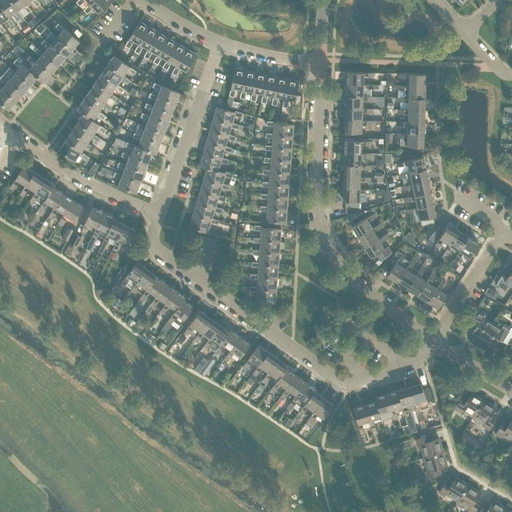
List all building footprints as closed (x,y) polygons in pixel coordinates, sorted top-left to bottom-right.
[(23,17),(18,10),(17,10),(9,0),(0,0),(0,5),(8,17),(9,16),(14,13),(19,19),(23,17)] [(31,10),(26,3),(23,0),(9,0),(17,10),(18,10),(23,6),(28,13),(31,10)] [(93,0),(90,4),(83,10),(87,13),(93,7),(98,12),(111,0),(93,0)] [(14,23),(9,16),(8,17),(0,5),(0,22),(0,23),(5,19),(10,26),(14,23)] [(32,18),(27,22),(31,27),(37,23),(32,18)] [(139,43),(148,27),(139,21),(125,46),(129,48),(133,40),(139,43)] [(57,36),(72,49),(79,41),(58,23),(55,26),(61,32),(57,36)] [(27,24),(21,29),(24,33),(30,28),(27,24)] [(148,49),(158,32),(148,27),(139,43),(132,55),(135,57),(138,53),(143,46),(148,49)] [(79,37),(82,33),(76,28),(73,32),(79,37)] [(72,49),(57,36),(51,31),(48,34),(54,40),(50,45),(65,57),(72,49)] [(157,54),(167,37),(158,32),(148,49),(144,56),(144,57),(148,59),(152,51),(157,54)] [(167,60),(176,43),(167,37),(157,54),(153,62),(157,64),(162,57),(167,60)] [(65,57),(50,45),(44,39),(41,43),(47,48),(43,53),(58,65),(65,57)] [(176,65),(186,48),(176,43),(167,60),(162,67),(166,70),(171,62),(176,65)] [(58,65),(43,53),(37,47),(36,48),(34,51),(40,56),(36,61),(50,73),(58,65)] [(186,48),(176,65),(172,73),(176,75),(180,67),(186,71),(196,54),(186,48)] [(107,64),(123,75),(127,70),(134,74),(136,71),(114,55),(107,64)] [(50,73),(36,61),(30,56),(27,59),(33,64),(29,69),(37,76),(37,77),(43,82),(50,73)] [(37,76),(29,69),(16,58),(13,62),(20,67),(15,72),(30,85),(37,77),(37,76)] [(130,80),(123,75),(107,64),(101,73),(117,84),(121,79),(127,83),(130,80)] [(30,85),(15,72),(9,67),(6,70),(13,75),(8,80),(23,93),(30,85)] [(241,89),(245,70),(235,68),(229,96),(234,97),(236,88),(241,89)] [(252,91),(256,72),(245,70),(241,89),(240,98),(244,99),(246,90),(252,91)] [(263,93),(266,75),(256,72),(252,91),(250,100),(255,101),(257,92),(263,93)] [(363,84),(363,77),(373,77),(374,73),(347,72),(346,84),(363,85),(363,84)] [(124,89),(117,84),(101,73),(95,82),(111,93),(115,88),(121,92),(124,89)] [(408,86),(425,86),(426,74),(398,73),(398,78),(409,78),(408,86)] [(23,93),(8,80),(2,75),(0,77),(0,78),(5,84),(1,88),(16,101),(23,93)] [(273,96),(277,77),(266,75),(263,93),(261,102),(266,103),(267,94),(273,96)] [(284,98),(288,79),(277,77),(273,96),(271,104),(276,105),(278,96),(284,98)] [(288,79),(284,98),(282,106),(287,107),(289,99),(295,100),(299,81),(288,79)] [(158,95),(175,102),(179,92),(150,81),(149,85),(160,89),(158,95)] [(118,98),(111,93),(95,82),(89,91),(105,102),(108,97),(115,101),(118,98)] [(373,85),(363,84),(363,85),(346,84),(346,96),(362,97),(362,96),(363,89),(373,89),(373,85)] [(408,86),(398,85),(398,90),(408,90),(408,98),(425,98),(425,86),(408,86)] [(16,101),(1,88),(0,87),(0,102),(8,110),(16,101)] [(112,106),(105,102),(89,91),(83,100),(99,111),(102,105),(109,110),(112,106)] [(150,92),(148,96),(156,100),(154,105),(171,112),(175,102),(158,95),(150,92)] [(373,97),(362,96),(362,97),(346,96),(345,108),(362,109),(362,108),(362,101),(373,101),(373,97)] [(408,98),(398,97),(397,102),(408,102),(408,110),(424,110),(425,98),(408,98)] [(106,115),(99,111),(83,100),(76,109),(83,114),(84,113),(93,120),(96,114),(103,119),(106,115)] [(171,112),(154,105),(154,106),(142,101),(141,105),(152,110),(150,116),(168,123),(171,112)] [(217,107),(213,119),(231,124),(232,122),(234,115),(241,117),(242,113),(235,110),(234,112),(217,107)] [(372,109),(362,108),(362,109),(345,108),(345,120),(362,121),(362,120),(362,113),(372,113),(372,109)] [(408,110),(397,109),(397,114),(407,114),(407,122),(424,122),(424,110),(408,110)] [(111,132),(93,120),(84,113),(83,114),(77,122),(93,133),(97,128),(104,133),(103,133),(108,136),(111,132)] [(168,123),(150,116),(142,113),(140,117),(148,120),(146,126),(164,133),(168,123)] [(117,117),(113,122),(118,125),(121,120),(117,117)] [(213,119),(210,131),(228,136),(228,134),(231,126),(238,129),(239,124),(232,122),(231,124),(213,119)] [(372,121),(362,120),(362,121),(345,120),(345,132),(361,133),(362,125),(372,125),(372,121)] [(267,121),(267,125),(274,126),(273,133),(273,136),(292,137),(293,125),(275,123),(275,121),(267,121)] [(407,122),(397,121),(397,126),(407,126),(407,134),(424,134),(424,122),(407,122)] [(100,138),(93,133),(77,122),(71,131),(87,142),(91,137),(97,142),(100,138)] [(164,133),(146,126),(138,123),(137,127),(144,130),(142,136),(160,143),(164,133)] [(120,128),(118,133),(125,136),(127,130),(120,128)] [(94,147),(87,142),(71,131),(65,140),(81,151),(85,146),(91,150),(94,147)] [(210,131),(206,142),(224,148),(225,146),(227,138),(234,140),(235,136),(228,134),(228,136),(210,131)] [(160,143),(142,136),(134,133),(133,137),(140,140),(138,146),(152,152),(155,153),(160,143)] [(266,133),(266,137),(273,138),(272,146),(272,148),(291,149),(292,137),(273,136),(273,133),(266,133)] [(407,134),(396,133),(396,138),(400,138),(400,146),(406,146),(423,147),(424,134),(407,134)] [(88,156),(81,151),(65,140),(59,150),(74,161),(78,155),(85,159),(88,156)] [(138,146),(126,141),(125,145),(132,149),(130,154),(148,161),(152,152),(138,146)] [(361,153),(361,145),(371,146),(371,141),(344,141),(344,153),(361,153)] [(206,142),(203,154),(221,159),(221,157),(224,150),(231,152),(232,148),(225,146),(224,148),(206,142)] [(265,145),(264,149),(272,150),(271,158),(271,160),(290,161),(291,149),(272,148),(272,146),(265,145)] [(148,161),(130,154),(122,151),(121,156),(128,159),(126,164),(144,171),(148,161)] [(371,153),(361,153),(344,153),(344,165),(360,165),(360,157),(371,158),(371,153)] [(203,154),(199,166),(207,168),(217,171),(220,161),(227,164),(228,159),(221,157),(221,159),(203,154)] [(264,157),(264,161),(271,162),(270,170),(270,172),(289,174),(290,161),(271,160),(271,158),(264,157)] [(409,172),(425,169),(423,157),(396,163),(397,167),(399,174),(409,172)] [(105,158),(103,164),(109,166),(112,160),(105,158)] [(144,171),(126,164),(118,161),(117,166),(124,169),(122,175),(140,182),(144,171)] [(25,186),(35,172),(24,165),(10,187),(13,190),(19,181),(25,185),(25,186)] [(371,165),(360,165),(344,165),(343,177),(360,177),(360,169),(370,170),(371,165)] [(207,168),(204,180),(222,185),(222,183),(224,175),(231,178),(233,173),(225,171),(225,173),(217,171),(207,168)] [(263,169),(263,174),(270,174),(269,182),(269,184),(288,186),(289,174),(270,172),(270,170),(263,169)] [(411,184),(428,181),(425,169),(409,172),(399,174),(400,179),(410,177),(411,184)] [(35,192),(45,178),(35,172),(25,186),(25,185),(20,194),(23,197),(29,188),(35,192)] [(140,182),(122,175),(114,172),(113,176),(120,179),(118,185),(136,192),(140,182)] [(370,177),(360,177),(343,177),(343,189),(359,189),(360,181),(370,182),(370,177)] [(53,187),(55,185),(45,178),(35,192),(30,201),(33,203),(35,201),(41,205),(45,199),(53,187)] [(204,180),(200,191),(218,197),(219,195),(221,187),(228,189),(229,185),(222,183),(222,185),(204,180)] [(262,181),(262,186),(269,187),(268,194),(268,196),(287,198),(288,186),(269,184),(269,182),(262,181)] [(414,196),(430,192),(428,181),(411,184),(401,186),(402,190),(407,189),(409,197),(414,196)] [(63,194),(53,187),(45,199),(41,205),(38,210),(42,212),(47,203),(54,208),(63,194)] [(370,189),(359,189),(343,189),(342,201),(345,201),(345,207),(359,207),(359,193),(370,194),(370,189)] [(200,191),(196,203),(215,208),(215,206),(217,199),(224,201),(226,197),(219,195),(218,197),(200,191)] [(416,208),(433,204),(430,192),(414,196),(409,197),(404,198),(405,202),(415,200),(416,207),(416,208)] [(261,193),(261,198),(268,199),(268,206),(267,209),(286,210),(287,198),(268,196),(268,194),(261,193)] [(54,208),(45,221),(49,224),(57,210),(64,214),(73,200),(63,194),(54,208)] [(64,214),(58,223),(62,225),(67,217),(74,221),(83,207),(73,200),(64,214)] [(196,203),(193,215),(211,220),(212,218),(214,211),(221,213),(222,208),(215,206),(215,208),(196,203)] [(416,208),(416,207),(406,210),(407,214),(417,212),(419,220),(435,216),(433,204),(416,208)] [(260,206),(260,210),(267,211),(266,221),(285,223),(286,210),(267,209),(268,206),(260,206)] [(372,228),(368,221),(377,216),(375,212),(379,210),(376,206),(366,210),(366,211),(358,216),(355,212),(349,215),(352,219),(351,220),(354,225),(351,227),(358,237),(372,228)] [(96,227),(103,212),(92,207),(81,232),(85,233),(89,224),(96,227)] [(113,220),(114,217),(103,212),(96,227),(92,237),(96,238),(97,236),(104,239),(107,232),(113,220)] [(193,215),(189,227),(207,232),(210,222),(217,224),(219,220),(212,218),(211,220),(193,215)] [(107,232),(104,239),(98,251),(102,253),(107,242),(114,245),(124,225),(113,220),(107,232)] [(378,238),(374,232),(383,226),(381,223),(372,228),(358,237),(364,247),(378,238)] [(449,245),(458,231),(448,224),(444,230),(439,226),(428,238),(436,243),(433,247),(437,249),(439,246),(445,250),(449,245)] [(135,230),(124,225),(114,245),(112,249),(116,251),(121,242),(128,245),(135,230)] [(255,225),(254,230),(262,230),(261,238),(261,240),(279,242),(280,229),(262,228),(262,226),(255,225)] [(68,241),(73,230),(67,227),(62,238),(68,241)] [(459,251),(468,237),(458,231),(449,245),(445,250),(443,253),(447,256),(453,247),(459,251)] [(76,246),(81,237),(74,233),(69,242),(76,246)] [(378,238),(364,247),(370,258),(376,254),(380,260),(388,255),(391,252),(388,247),(385,249),(380,242),(389,237),(387,233),(378,238)] [(407,234),(404,237),(410,242),(411,244),(414,246),(416,243),(413,239),(407,234)] [(254,237),(253,242),(261,242),(260,250),(260,253),(278,254),(279,242),(261,240),(261,238),(254,237)] [(459,251),(453,260),(457,262),(463,253),(470,258),(479,244),(468,237),(459,251)] [(253,249),(252,254),(260,255),(259,262),(259,265),(278,266),(278,254),(260,253),(260,250),(253,249)] [(406,268),(409,262),(403,258),(405,255),(397,250),(393,254),(385,267),(390,271),(387,276),(397,282),(406,268)] [(111,251),(109,256),(115,260),(118,254),(111,251)] [(416,275),(418,271),(412,267),(415,262),(411,259),(409,262),(406,268),(397,282),(407,289),(416,275)] [(136,282),(146,269),(136,262),(120,284),(124,286),(128,281),(134,286),(136,282)] [(252,262),(251,266),(259,267),(258,274),(258,277),(277,278),(278,266),(259,265),(259,262),(252,262)] [(453,262),(448,269),(452,272),(457,264),(453,262)] [(426,281),(420,277),(425,268),(421,266),(418,271),(416,275),(407,289),(417,295),(426,281)] [(146,289),(156,276),(146,269),(136,282),(134,286),(130,291),(134,293),(136,291),(142,295),(146,289)] [(511,286),(511,269),(507,278),(502,275),(496,285),(505,291),(509,284),(511,286)] [(436,288),(430,284),(435,275),(432,272),(426,281),(417,295),(427,302),(436,288)] [(251,274),(250,278),(258,279),(257,287),(257,289),(276,290),(277,278),(258,277),(258,274),(251,274)] [(156,297),(166,283),(156,276),(146,289),(142,295),(140,298),(143,300),(150,292),(156,296),(156,297)] [(436,288),(427,302),(437,308),(446,294),(440,290),(445,281),(442,279),(436,288)] [(166,304),(175,290),(166,283),(156,297),(156,296),(150,305),(153,307),(159,299),(165,303),(166,304)] [(250,286),(249,291),(257,291),(256,301),(275,303),(276,290),(257,289),(257,287),(250,286)] [(487,287),(484,293),(495,300),(498,294),(487,287)] [(183,299),(184,299),(185,297),(175,290),(166,304),(165,303),(159,312),(163,314),(169,306),(175,310),(175,311),(183,299)] [(117,297),(112,305),(117,309),(122,301),(117,297)] [(193,306),(184,299),(183,299),(175,311),(175,310),(167,321),(171,324),(173,321),(179,326),(184,320),(193,306)] [(487,299),(484,304),(488,307),(492,302),(487,299)] [(200,331),(209,318),(199,310),(184,332),(187,335),(189,333),(195,337),(200,331)] [(482,340),(493,323),(484,318),(485,315),(478,311),(471,322),(476,325),(471,333),(482,340)] [(132,327),(135,323),(129,318),(126,323),(132,327)] [(209,338),(219,325),(209,318),(200,331),(195,337),(193,339),(197,342),(203,334),(209,338)] [(493,323),(482,340),(493,347),(498,339),(503,342),(510,331),(502,326),(501,328),(493,323)] [(229,332),(219,325),(209,338),(203,346),(207,349),(208,347),(214,351),(219,345),(229,332)] [(230,350),(240,337),(230,329),(229,332),(219,345),(214,351),(218,354),(224,346),(230,350)] [(152,342),(155,337),(149,333),(146,337),(152,342)] [(181,344),(186,337),(181,333),(175,340),(181,344)] [(230,350),(221,363),(224,366),(234,353),(240,357),(250,344),(240,337),(230,350)] [(164,350),(166,346),(160,341),(157,345),(164,350)] [(258,365),(268,352),(258,345),(239,371),(243,373),(252,361),(258,365)] [(268,372),(278,359),(268,352),(258,365),(252,374),(256,376),(262,368),(268,372)] [(286,368),(288,366),(278,359),(268,372),(262,381),(266,383),(272,375),(278,379),(286,368)] [(199,364),(194,370),(195,370),(199,373),(199,372),(203,367),(199,364)] [(203,367),(199,372),(203,375),(207,370),(203,367)] [(296,375),(286,368),(278,379),(270,390),(274,393),(280,384),(286,389),(296,375)] [(250,385),(255,377),(251,374),(246,382),(250,385)] [(296,396),(306,382),(296,375),(286,389),(280,397),(283,400),(290,391),(296,396)] [(314,391),(315,389),(306,382),(296,396),(287,408),(290,410),(293,407),(295,404),(301,408),(305,402),(306,403),(314,391)] [(414,403),(416,413),(421,412),(420,409),(428,407),(426,402),(432,400),(428,387),(422,389),(421,383),(409,387),(414,403)] [(260,384),(256,389),(261,392),(265,387),(260,384)] [(406,405),(414,403),(409,387),(398,390),(402,407),(405,417),(409,415),(406,405)] [(395,409),(402,407),(398,390),(386,394),(391,410),(390,410),(393,420),(398,419),(395,409)] [(323,398),(314,391),(306,403),(305,402),(301,408),(298,413),(301,416),(307,407),(314,412),(323,398)] [(473,417),(484,400),(471,392),(467,400),(462,397),(455,408),(460,412),(461,409),(473,417)] [(383,412),(390,410),(391,410),(386,394),(374,397),(375,401),(376,401),(381,417),(380,417),(382,423),(386,422),(383,412)] [(281,406),(284,401),(279,397),(275,403),(281,406)] [(314,412),(307,420),(311,423),(317,414),(324,419),(333,405),(323,398),(314,412)] [(484,400),(473,417),(485,424),(483,427),(488,430),(496,418),(491,415),(496,408),(484,400)] [(373,420),(380,417),(381,417),(376,401),(375,401),(364,405),(369,421),(373,436),(377,434),(376,430),(373,420)] [(361,423),(369,421),(364,405),(352,408),(360,434),(364,433),(361,423)] [(511,441),(511,418),(508,425),(503,422),(495,434),(501,438),(502,435),(511,441)] [(411,424),(408,425),(410,432),(410,433),(417,431),(414,423),(411,424)] [(404,433),(410,432),(408,425),(407,424),(401,426),(404,433)] [(424,458),(443,452),(439,438),(430,441),(429,435),(415,439),(417,445),(420,445),(424,458)] [(483,446),(476,441),(472,447),(479,452),(483,446)] [(443,452),(424,458),(428,471),(425,472),(427,478),(440,474),(438,468),(447,466),(443,452)] [(457,501),(468,484),(456,477),(451,484),(446,481),(439,493),(444,496),(446,494),(457,501)] [(468,484),(457,501),(469,508),(467,511),(469,511),(474,511),(480,502),(475,499),(480,492),(468,484)] [(502,511),(505,508),(493,500),(488,508),(484,505),(478,511),(502,511)]
